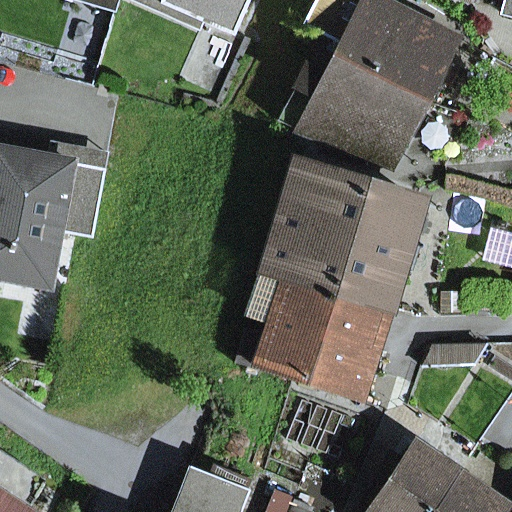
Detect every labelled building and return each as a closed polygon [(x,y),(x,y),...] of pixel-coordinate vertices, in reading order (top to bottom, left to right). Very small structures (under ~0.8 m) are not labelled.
[(119,0),(74,0),(74,1),(116,14),(119,0)] [(161,0),(127,0),(199,32),(203,23),(160,4),(161,0)] [(232,36),(248,0),(161,0),(160,4),(203,23),(232,36)] [(316,0),(304,24),(341,43),(334,56),(420,100),(453,38),(385,0),(316,0)] [(511,0),(500,0),(496,15),(511,18),(511,0)] [(420,100),(334,56),(316,47),(277,124),(386,165),(420,100)] [(70,169),(104,175),(108,154),(50,143),(47,160),(71,164),(70,169)] [(58,233),(92,239),(104,175),(70,169),(71,164),(47,160),(0,150),(0,253),(10,255),(5,280),(48,288),(58,233)] [(280,220),(263,276),(382,313),(417,201),(319,171),(318,175),(296,169),(280,220)] [(0,278),(5,280),(10,255),(0,253),(0,278)] [(382,313),(263,276),(258,294),(279,300),(271,324),(370,354),(382,313)] [(501,313),(502,291),(468,288),(466,310),(501,313)] [(268,336),(244,330),(234,363),(356,400),(370,354),(271,324),(268,336)] [(474,366),(485,347),(433,347),(421,366),(474,366)] [(432,511),(458,475),(414,445),(400,466),(388,459),(366,492),(377,500),(367,511),(432,511)] [(0,493),(23,509),(40,481),(0,454),(0,493)] [(172,511),(239,511),(248,491),(189,468),(172,511)] [(432,511),(498,511),(503,506),(458,475),(432,511)] [(0,493),(0,511),(27,511),(23,509),(0,493)]
